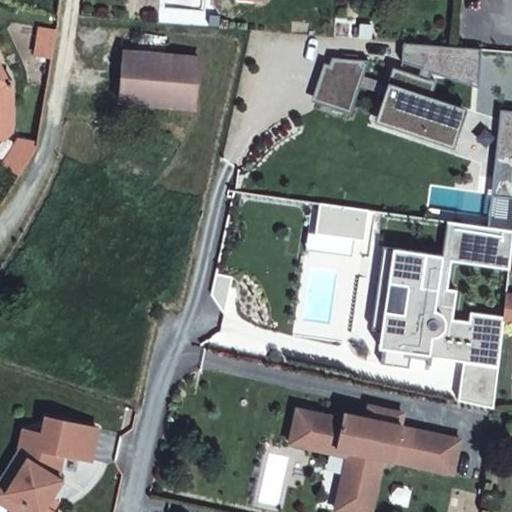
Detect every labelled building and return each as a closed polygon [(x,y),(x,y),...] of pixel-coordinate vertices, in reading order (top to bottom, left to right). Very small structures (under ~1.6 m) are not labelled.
[(480,83),(482,46),(406,42),(406,61),(425,67),(423,73),(396,67),(391,81),(368,76),(372,58),(336,57),(322,103),(356,112),(366,84),(389,91),(380,120),(458,145),(471,105),(434,93),(438,79),(431,76),(434,69),(480,83)] [(198,58),(123,51),(119,99),(195,105),(198,58)] [(0,139),(5,140),(12,132),(13,82),(10,82),(0,70),(0,139)] [(511,106),(504,106),(493,189),(511,191),(511,106)] [(511,247),(511,228),(446,219),(442,258),(382,252),(373,332),(381,338),(384,364),(410,369),(416,348),(429,351),(430,358),(466,364),(462,396),(494,404),(503,322),(470,318),(470,327),(454,323),(456,293),(446,292),(451,265),(509,273),(511,247)] [(344,414),(343,419),(313,412),(307,442),(359,453),(355,476),(349,474),(340,511),(371,511),(383,458),(450,472),(458,438),(401,426),(391,424),(394,409),(370,404),(367,418),(344,414)] [(51,488),(62,470),(57,467),(63,444),(90,451),(98,420),(48,408),(43,425),(40,439),(32,450),(27,447),(4,482),(24,495),(19,503),(12,511),(57,511),(60,508),(50,501),(56,492),(51,488)] [(313,412),(299,409),(291,444),(347,456),(335,511),(337,511),(340,511),(349,474),(355,476),(359,453),(307,442),(313,412)] [(401,426),(404,411),(394,409),(391,424),(401,426)] [(32,450),(40,439),(43,425),(25,421),(21,439),(0,471),(0,490),(19,503),(24,495),(4,482),(27,447),(32,450)]
